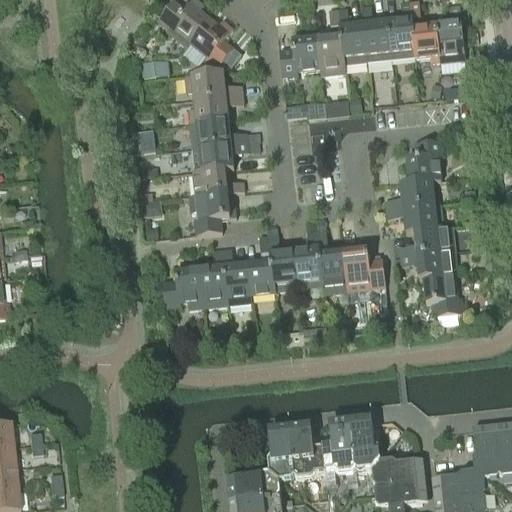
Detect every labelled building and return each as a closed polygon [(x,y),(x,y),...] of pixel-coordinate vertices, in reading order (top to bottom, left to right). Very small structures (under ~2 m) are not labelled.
[(167,39),(185,53),(210,22),(200,15),(204,10),(194,2),(184,14),(174,6),(157,26),(170,36),(167,39)] [(419,6),(410,7),(411,24),(412,24),(413,32),(412,32),(415,56),(414,56),(414,62),(415,64),(440,62),(436,30),(422,31),(419,6)] [(392,64),(414,62),(414,56),(415,56),(412,32),(413,32),(412,24),(411,24),(410,7),(401,8),(402,25),(388,26),(392,64)] [(451,28),(436,30),(440,62),(440,68),(465,65),(459,10),(449,12),(451,28)] [(368,67),(392,64),(388,26),(373,28),(371,11),(362,12),(363,29),(364,29),(368,67)] [(347,13),(338,15),(340,32),(339,32),(340,40),(341,40),(343,63),(344,63),(345,69),(368,67),(364,29),(363,29),(349,30),(347,13)] [(331,33),(339,32),(340,32),(338,15),(329,16),(331,33)] [(219,30),(210,22),(185,53),(203,67),(205,64),(217,74),(224,66),(234,54),(223,45),(233,33),(223,25),(219,30)] [(479,47),(477,36),(470,37),(472,48),(479,47)] [(340,40),(317,43),(320,75),(321,81),(346,78),(345,69),(344,63),(343,63),(341,40),(340,40)] [(298,77),(320,75),(317,43),(292,45),(293,55),(280,56),(282,82),(298,81),(298,77)] [(234,54),(224,66),(231,72),(241,60),(234,54)] [(154,66),(141,68),(142,83),(156,81),(154,66)] [(193,98),(194,106),(243,100),(242,91),(225,93),(223,77),(185,81),(187,99),(193,98)] [(433,88),(430,99),(439,102),(442,90),(433,88)] [(189,115),(190,130),(229,126),(227,112),(244,110),(243,100),(194,106),(195,114),(189,115)] [(360,103),(349,104),(351,117),(361,116),(360,103)] [(327,107),(328,120),(350,118),(349,105),(327,107)] [(190,130),(193,154),(248,148),(247,138),(230,140),(229,126),(190,130)] [(432,186),(432,187),(441,187),(439,163),(442,162),(440,147),(415,149),(416,163),(406,164),(409,188),(409,189),(432,186)] [(225,175),(234,174),(232,159),(249,157),(248,148),(193,154),(195,177),(195,178),(225,175)] [(157,172),(141,174),(142,183),(158,181),(157,172)] [(227,189),(225,175),(195,178),(195,177),(193,177),(195,201),(196,202),(233,197),(234,198),(245,197),(243,187),(227,189)] [(435,210),(432,187),(432,186),(409,189),(409,188),(400,189),(402,204),(385,206),(386,215),(435,210)] [(475,195),(464,196),(465,205),(476,203),(475,195)] [(152,197),(141,198),(142,206),(153,205),(152,197)] [(236,223),(234,198),(233,197),(196,202),(195,201),(189,202),(191,218),(197,217),(198,225),(195,225),(196,241),(222,238),(221,224),(236,223)] [(441,210),(435,210),(386,215),(387,225),(404,223),(406,238),(415,238),(414,236),(438,234),(437,233),(443,232),(441,210)] [(414,236),(415,238),(416,251),(399,253),(400,262),(455,256),(452,231),(443,232),(437,233),(438,234),(414,236)] [(489,231),(477,232),(478,240),(489,239),(489,231)] [(156,232),(146,233),(147,243),(157,242),(156,232)] [(347,297),(343,259),(329,260),(326,235),(317,236),(319,253),(318,253),(321,285),(320,285),(321,291),(321,294),(323,294),(323,299),(347,297)] [(309,254),(294,255),(298,287),(299,294),(321,291),(320,285),(321,285),(318,253),(319,253),(317,236),(307,237),(309,254)] [(278,240),(268,241),(270,259),(271,258),(274,290),(275,290),(276,296),(299,294),(298,287),(294,255),(280,257),(278,240)] [(270,259),(268,241),(259,242),(262,268),(248,269),(251,301),(276,299),(276,296),(275,290),(274,290),(271,258),(270,259)] [(252,307),(251,301),(248,269),(233,271),(231,254),(222,255),(228,310),(252,307)] [(214,273),(200,274),(203,306),(204,306),(205,313),(228,310),(222,255),(212,256),(214,273)] [(368,256),(343,259),(347,297),(370,294),(370,292),(385,290),(382,264),(369,266),(368,256)] [(455,279),(455,280),(457,280),(455,256),(400,262),(401,272),(418,270),(420,285),(423,285),(423,284),(452,281),(451,280),(455,279)] [(188,314),(205,313),(204,306),(203,306),(200,274),(175,277),(176,287),(162,288),(165,314),(181,312),(181,309),(187,308),(188,314)] [(458,303),(455,280),(455,279),(451,280),(452,281),(423,284),(423,285),(426,309),(436,308),(437,321),(463,318),(461,303),(458,303)] [(4,309),(2,286),(2,285),(0,285),(0,324),(9,324),(8,308),(4,309)] [(496,311),(485,311),(486,321),(496,320),(496,311)] [(42,316),(30,319),(33,330),(33,331),(43,329),(45,328),(42,316)] [(349,319),(339,320),(341,344),(351,343),(349,319)] [(387,325),(367,327),(368,341),(388,339),(387,325)] [(457,334),(457,327),(445,329),(446,335),(457,334)] [(366,330),(351,331),(353,343),(367,342),(366,330)] [(326,335),(319,335),(320,347),(328,346),(326,335)] [(244,340),(234,341),(235,350),(245,349),(244,340)] [(203,347),(192,348),(193,357),(204,356),(203,347)] [(371,476),(380,465),(379,453),(374,450),(372,423),(350,426),(355,474),(359,477),(371,476)] [(332,452),(322,453),(325,478),(334,477),(338,479),(353,478),(355,474),(350,426),(329,428),(332,452)] [(474,475),(474,476),(485,485),(485,484),(497,483),(500,479),(503,482),(511,481),(511,429),(473,434),(476,460),(475,460),(475,461),(473,464),(474,470),(474,475)] [(0,430),(0,453),(12,452),(10,430),(0,430)] [(311,430),(289,432),(295,481),(298,484),(314,482),(316,479),(325,478),(322,453),(314,454),(311,430)] [(269,477),(268,477),(280,486),(292,484),(295,481),(289,432),(268,435),(271,461),(268,465),(269,477)] [(29,440),(30,450),(41,449),(40,438),(29,440)] [(43,460),(41,449),(30,450),(32,461),(43,460)] [(0,453),(0,475),(15,474),(12,452),(0,453)] [(381,466),(380,465),(371,476),(372,477),(373,489),(377,491),(426,486),(423,465),(397,468),(393,464),(381,466)] [(0,475),(0,497),(17,495),(15,474),(0,475)] [(484,485),(485,485),(474,476),(473,476),(468,477),(462,478),(459,481),(458,482),(433,484),(435,511),(487,511),(486,503),(483,501),(486,497),(484,485)] [(279,487),(280,486),(268,477),(268,478),(256,479),(253,483),(226,486),(229,507),(278,502),(280,499),(279,487)] [(50,481),(51,492),(62,490),(60,480),(50,481)] [(428,508),(426,486),(377,491),(374,495),(376,510),(378,511),(404,511),(404,510),(428,508)] [(63,501),(62,490),(51,492),(52,502),(63,501)] [(0,511),(18,511),(17,495),(0,497),(0,511)] [(281,511),(281,505),(278,502),(229,507),(229,511),(281,511)]
